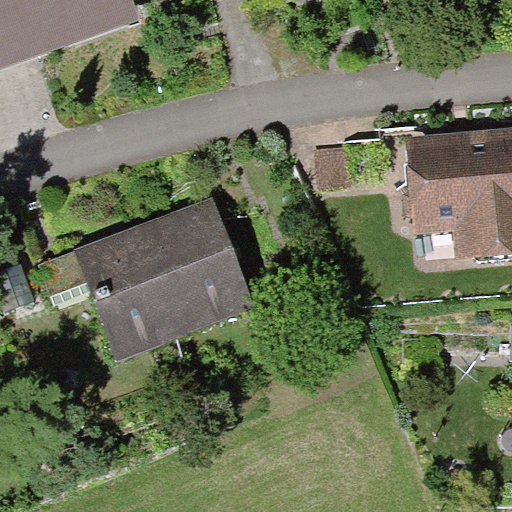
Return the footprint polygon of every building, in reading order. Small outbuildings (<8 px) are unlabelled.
[(130,0),(0,0),(0,70),(83,40),(138,19),(130,0)] [(391,0),(395,13),(433,0),(391,0)] [(511,130),(407,140),(415,240),(451,238),(453,264),(511,259),(511,130)] [(315,151),(317,190),(352,188),(350,149),(315,151)] [(117,364),(256,311),(211,198),(75,250),(31,267),(50,316),(92,300),(117,364)]
